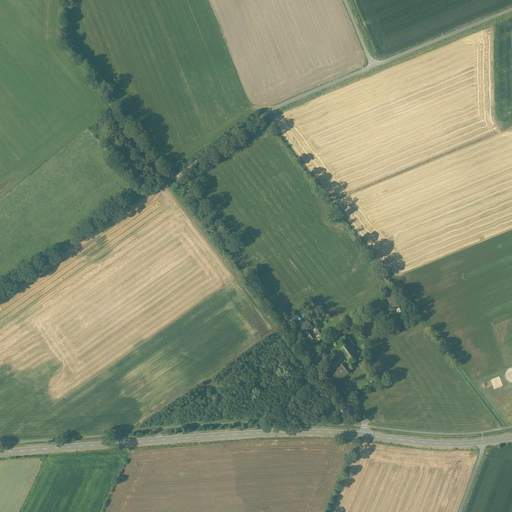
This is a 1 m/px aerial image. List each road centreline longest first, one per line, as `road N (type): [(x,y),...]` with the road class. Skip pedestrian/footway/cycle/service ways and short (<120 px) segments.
road 1 (unclassified): [(371,66),(268,109),(174,174),(283,319)]
road 2 (tertiary): [(0,452),(270,432),(365,435)]
road 3 (unclassified): [(511,8),(371,66)]
road 4 (tertiary): [(365,435),(439,443),(511,437)]
road 5 (residential): [(283,319),(365,435)]
